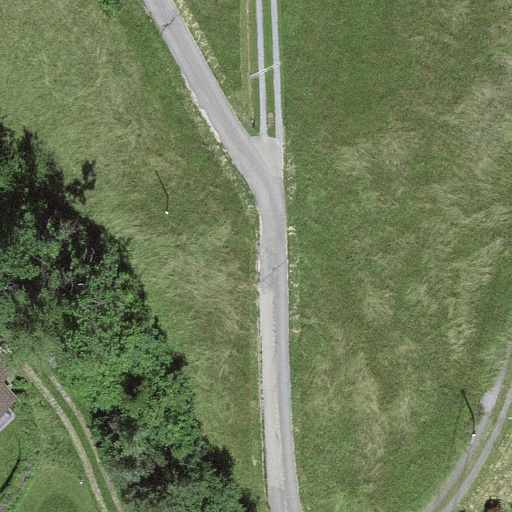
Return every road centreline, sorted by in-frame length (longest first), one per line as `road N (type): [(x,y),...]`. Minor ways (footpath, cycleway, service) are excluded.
road 1 (track): [(160,0),(272,205),(288,511)]
road 2 (track): [(22,342),(96,459),(116,511)]
road 3 (track): [(434,511),(493,420),(511,366)]
